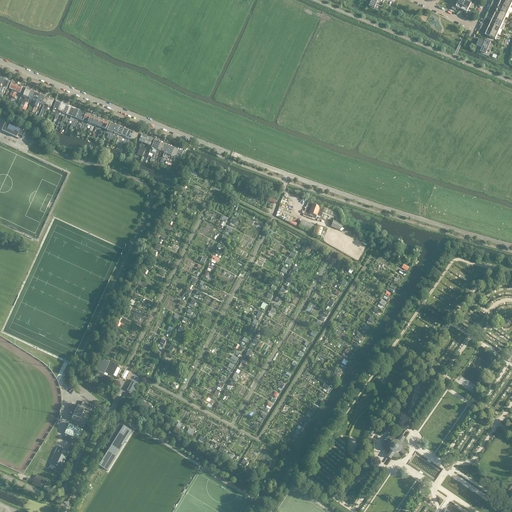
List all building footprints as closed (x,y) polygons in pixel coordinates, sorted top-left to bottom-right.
[(375,8),(374,8),(375,8),(376,5),(382,8),(384,1),(381,0),(363,0),(364,0),(371,3),(369,6),(370,6),(375,8)] [(456,7),(462,10),(466,1),(463,0),(455,0),(451,9),(455,11),(456,7)] [(466,1),(462,10),(467,13),(465,16),(468,17),(475,5),(471,3),(470,3),(466,1)] [(497,4),(496,7),(508,13),(511,7),(500,2),(499,5),(497,4)] [(496,7),(494,9),(494,10),(497,11),(495,13),(505,18),(508,13),(496,7)] [(492,15),(491,18),(503,23),(505,18),(495,13),(494,16),(492,15)] [(491,18),(489,20),(492,21),(490,24),(500,29),(503,30),(506,25),(503,23),(491,18)] [(487,26),(485,29),(498,34),(500,29),(490,24),(489,27),(487,26)] [(485,29),(484,31),(486,32),(485,35),(495,40),(498,34),(485,29)] [(486,53),(486,54),(487,51),(490,52),(493,45),(490,44),(491,42),(485,40),(484,42),(479,40),(476,46),(482,48),(481,51),(481,52),(481,51),(486,53)] [(5,80),(0,90),(0,91),(2,93),(3,89),(6,90),(9,81),(5,80)] [(17,85),(11,83),(9,90),(11,91),(9,96),(12,97),(17,85)] [(17,85),(12,97),(15,98),(17,93),(20,94),(19,95),(21,96),(24,88),(22,87),(17,85)] [(22,101),(20,108),(23,109),(24,105),(30,90),(26,88),(26,89),(24,88),(21,96),(23,96),(22,97),(25,98),(24,101),(22,101)] [(23,109),(23,110),(25,111),(27,106),(28,104),(27,104),(29,100),(32,101),(35,92),(30,90),(24,105),(23,109)] [(35,92),(32,101),(34,102),(33,105),(35,106),(40,94),(35,92)] [(33,109),(32,112),(34,113),(38,103),(41,104),(44,96),(40,94),(35,106),(33,109)] [(44,96),(41,104),(43,105),(39,117),(41,118),(44,110),(49,98),(44,96)] [(49,98),(44,110),(42,114),(44,115),(46,111),(47,107),(50,108),(54,100),(49,98)] [(56,101),(53,109),(51,115),(55,117),(61,103),(56,101)] [(55,117),(55,119),(57,120),(60,112),(62,113),(66,105),(61,103),(55,117)] [(63,118),(61,124),(63,125),(64,123),(64,122),(70,107),(66,105),(62,113),(61,116),(63,117),(63,118)] [(75,109),(70,107),(64,122),(66,123),(67,120),(70,121),(75,109)] [(75,109),(70,121),(72,122),(70,127),(72,128),(73,126),(74,123),(79,111),(75,109)] [(74,123),(73,126),(75,127),(78,120),(82,122),(82,121),(83,118),(84,118),(85,116),(83,115),(84,112),(79,111),(74,123)] [(82,122),(80,128),(82,128),(83,125),(86,126),(87,123),(90,115),(86,113),(85,116),(84,118),(83,118),(82,121),(82,122)] [(92,125),(89,132),(91,133),(94,127),(96,128),(99,119),(95,117),(92,125)] [(104,120),(99,119),(96,128),(95,130),(97,131),(98,131),(98,130),(100,131),(104,120)] [(104,134),(106,130),(109,122),(104,120),(100,131),(98,135),(100,136),(102,131),(103,132),(103,133),(104,134)] [(2,130),(1,131),(21,140),(21,139),(22,139),(26,131),(6,121),(2,130)] [(110,123),(108,128),(106,134),(108,135),(107,138),(109,139),(115,125),(110,123)] [(109,139),(109,140),(111,141),(113,137),(115,138),(119,127),(115,125),(109,139)] [(119,127),(115,138),(118,139),(116,144),(117,145),(124,128),(119,127)] [(129,130),(124,128),(117,145),(117,146),(120,147),(123,137),(125,138),(129,130)] [(125,138),(123,144),(126,145),(125,148),(127,149),(129,144),(133,132),(129,130),(125,138)] [(133,132),(129,144),(131,145),(132,141),(136,143),(139,134),(133,132)] [(141,143),(139,149),(137,155),(142,157),(144,151),(142,150),(147,137),(142,135),(140,140),(139,140),(139,142),(141,143)] [(142,150),(144,151),(145,151),(147,145),(150,146),(151,144),(150,144),(152,139),(147,137),(142,150)] [(155,141),(150,154),(152,155),(152,157),(154,158),(160,142),(155,141)] [(160,142),(154,158),(153,159),(156,160),(157,156),(159,152),(161,153),(165,144),(160,142)] [(165,144),(161,153),(164,153),(162,157),(160,162),(162,163),(165,158),(169,146),(165,144)] [(165,158),(163,161),(168,163),(168,162),(174,148),(169,146),(165,158)] [(174,148),(168,162),(171,163),(173,164),(175,158),(178,150),(174,148)] [(178,150),(175,158),(173,164),(175,165),(176,163),(177,159),(180,160),(184,152),(178,150)] [(320,207),(312,204),(308,203),(306,208),(303,216),(315,220),(316,216),(321,217),(324,208),(320,207)] [(336,219),(335,222),(333,221),(331,227),(340,231),(343,222),(336,219)] [(315,225),(301,220),(299,228),(313,233),(315,225)] [(316,226),(312,235),(319,238),(323,228),(316,226)] [(104,375),(105,372),(112,375),(117,365),(110,362),(108,365),(102,362),(96,374),(108,380),(109,378),(104,375)] [(133,393),(138,382),(132,379),(127,391),(133,393)] [(83,402),(80,406),(77,405),(71,419),(78,422),(85,409),(90,411),(93,406),(83,402)] [(310,408),(306,415),(310,418),(314,411),(310,408)] [(83,430),(69,424),(64,434),(78,440),(83,430)] [(128,433),(121,428),(118,426),(107,443),(112,445),(99,466),(107,471),(115,458),(113,457),(128,433)] [(386,439),(385,441),(384,442),(383,445),(383,448),(384,451),(386,451),(387,453),(388,454),(389,455),(388,457),(390,459),(392,457),(393,457),(394,458),(397,458),(398,458),(400,457),(403,456),(404,455),(405,456),(407,453),(405,452),(406,450),(407,448),(407,447),(406,445),(405,442),(403,440),(405,438),(402,436),(400,438),(397,437),(396,437),(396,434),(394,434),(391,435),(389,436),(388,437),(386,439)] [(58,448),(51,463),(53,464),(51,470),(58,473),(61,468),(68,453),(58,448)] [(34,478),(32,484),(46,491),(47,489),(44,487),(45,483),(34,478)]
